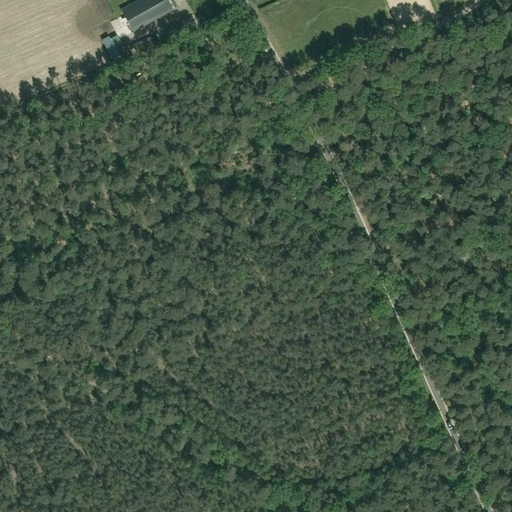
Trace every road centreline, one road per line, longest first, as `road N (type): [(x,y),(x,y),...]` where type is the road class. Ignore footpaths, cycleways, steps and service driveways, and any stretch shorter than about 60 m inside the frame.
road 1 (unclassified): [(486,511),(384,277),(241,0)]
road 2 (track): [(286,84),(444,17)]
